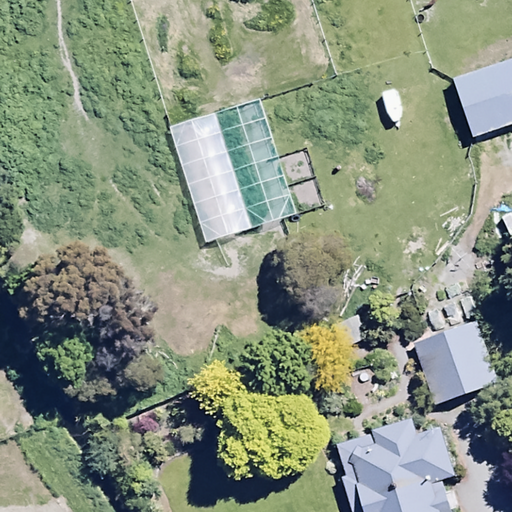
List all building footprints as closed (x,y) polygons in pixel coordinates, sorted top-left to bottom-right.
[(511,60),(449,81),(469,140),(511,126),(511,60)] [(279,163),(287,187),(311,180),(303,156),(279,163)] [(289,192),(298,217),(323,208),(313,183),(289,192)] [(354,317),(331,327),(341,350),(364,340),(354,317)] [(412,344),(431,405),(493,386),(475,325),(412,344)] [(343,477),(338,479),(349,511),(447,511),(438,483),(451,478),(434,430),(412,437),(407,423),(333,448),(343,477)]
